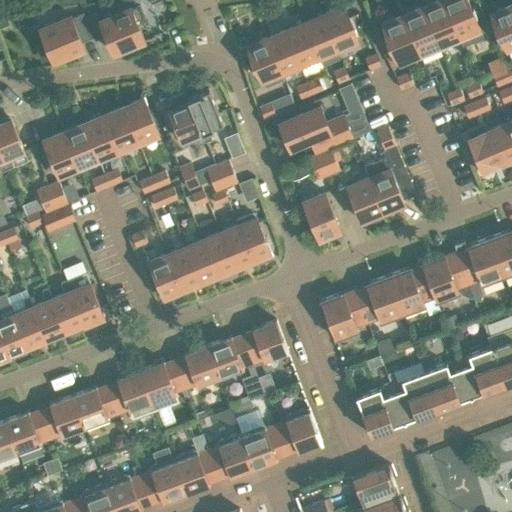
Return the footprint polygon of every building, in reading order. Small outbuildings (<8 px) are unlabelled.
[(427,4),(423,5),(439,45),(459,37),(444,0),(430,0),(426,2),(427,4)] [(468,0),(444,0),(459,37),(460,36),(464,46),(484,38),(475,18),(477,17),(473,7),(471,8),(468,0)] [(494,18),(490,20),(494,32),(498,30),(506,48),(511,45),(511,4),(511,3),(507,5),(508,7),(504,9),(503,6),(491,12),(494,18)] [(85,15),(93,36),(94,39),(106,34),(113,51),(144,38),(138,22),(145,19),(139,5),(132,8),(131,5),(100,18),(97,10),(85,15)] [(343,5),(323,13),(338,48),(357,40),(343,5)] [(407,12),(403,13),(419,53),(439,45),(423,5),(416,8),(415,6),(406,10),(407,12)] [(71,13),(39,26),(53,59),(84,47),(82,41),(93,36),(85,15),(84,12),(72,17),(71,13)] [(323,13),(304,21),(319,56),(329,52),(333,60),(341,57),(338,48),(323,13)] [(403,13),(382,22),(390,41),(389,42),(393,52),(394,51),(399,62),(419,53),(403,13)] [(304,21),(285,29),(300,64),(319,56),(304,21)] [(285,29),(267,37),(281,72),(300,64),(285,29)] [(267,37),(247,45),(262,80),(281,72),(267,37)] [(376,53),(365,57),(370,69),(381,64),(376,53)] [(501,56),(487,61),(497,85),(510,80),(506,68),(501,56)] [(345,66),(334,70),(338,82),(349,77),(345,66)] [(407,72),(396,77),(401,88),(412,83),(407,72)] [(318,77),(307,81),(312,92),(323,88),(318,77)] [(478,80),(465,85),(470,96),(483,91),(478,80)] [(307,81),(296,86),(301,97),(312,92),(307,81)] [(511,91),(510,86),(499,91),(503,102),(511,98),(511,91)] [(460,87),(447,93),(451,104),(464,98),(460,87)] [(209,88),(188,97),(206,140),(211,138),(209,128),(223,123),(209,88)] [(173,105),(168,108),(183,145),(197,139),(198,143),(206,140),(188,97),(185,98),(183,92),(170,98),(173,105)] [(486,96),(474,101),(479,112),(490,108),(486,96)] [(159,133),(144,97),(123,105),(138,142),(159,133)] [(270,100),(259,105),(264,117),(275,113),(270,100)] [(474,101),(463,105),(468,117),(479,112),(474,101)] [(320,104),(279,121),(290,148),(311,139),(316,151),(352,136),(343,114),(326,120),(320,104)] [(138,142),(123,105),(103,113),(118,150),(138,142)] [(118,150),(103,113),(83,121),(98,158),(118,150)] [(5,118),(0,119),(0,151),(7,168),(12,165),(10,155),(24,150),(11,118),(6,120),(5,118)] [(98,158),(83,121),(63,130),(78,166),(98,158)] [(407,172),(387,123),(376,128),(385,150),(382,151),(384,156),(364,165),(368,176),(384,214),(396,209),(395,206),(404,202),(394,178),(407,172)] [(483,123),(465,130),(468,138),(481,169),(483,174),(494,170),(492,165),(500,162),(486,130),(483,123)] [(486,130),(500,162),(501,167),(511,163),(510,158),(511,157),(511,142),(504,123),(486,130)] [(51,138),(44,141),(58,175),(78,166),(63,130),(53,134),(49,136),(50,137),(51,138)] [(330,147),(319,151),(329,174),(340,169),(330,147)] [(319,151),(308,156),(317,178),(329,174),(319,151)] [(229,158),(206,168),(211,179),(233,170),(229,158)] [(191,161),(179,166),(188,188),(200,183),(191,161)] [(117,167),(104,173),(109,184),(122,179),(117,167)] [(165,170),(152,175),(157,186),(170,181),(165,170)] [(233,170),(211,179),(215,190),(238,181),(233,170)] [(104,173),(91,178),(96,190),(109,184),(104,173)] [(152,175),(139,180),(144,192),(157,186),(152,175)] [(368,176),(346,185),(351,196),(350,197),(352,203),(354,202),(361,220),(371,216),(372,219),(384,214),(368,176)] [(59,179),(47,184),(57,206),(68,202),(59,179)] [(47,184),(36,188),(45,211),(57,206),(47,184)] [(173,186),(162,190),(167,201),(178,197),(173,186)] [(203,188),(192,193),(196,204),(207,200),(203,188)] [(224,188),(212,193),(217,204),(228,200),(224,188)] [(162,190),(151,195),(156,206),(167,201),(162,190)] [(325,191),(302,200),(307,212),(305,213),(311,228),(314,227),(318,238),(322,237),(324,241),(339,235),(337,231),(341,229),(325,191)] [(69,203),(43,214),(49,229),(75,218),(69,203)] [(38,210),(26,215),(31,226),(42,221),(38,210)] [(253,212),(236,220),(237,223),(252,259),(256,258),(258,263),(274,257),(271,252),(269,247),(256,215),(255,216),(253,212)] [(237,223),(220,231),(235,267),(252,259),(237,223)] [(13,226),(2,231),(7,242),(10,250),(21,246),(13,226)] [(508,229),(489,236),(503,275),(511,271),(511,228),(508,230),(508,229)] [(143,230),(131,234),(136,246),(147,241),(143,230)] [(220,231),(202,238),(217,274),(235,267),(220,231)] [(457,248),(456,249),(468,283),(479,279),(481,283),(503,275),(489,236),(469,244),(470,244),(457,249),(457,248)] [(202,238),(184,245),(199,282),(217,274),(202,238)] [(184,245),(166,253),(182,289),(199,282),(184,245)] [(441,254),(422,261),(435,296),(436,299),(459,291),(457,288),(468,283),(456,249),(454,249),(454,250),(442,255),(441,254)] [(166,253),(149,260),(164,296),(182,289),(166,253)] [(407,267),(388,274),(402,312),(425,303),(424,300),(435,296),(422,261),(421,262),(421,263),(407,268),(407,267)] [(86,271),(67,279),(85,323),(104,315),(86,271)] [(356,286),(355,286),(367,321),(379,317),(380,320),(402,312),(388,274),(368,281),(369,282),(356,287),(356,286)] [(63,292),(52,297),(65,329),(83,322),(84,324),(85,323),(67,279),(61,282),(63,292)] [(511,281),(511,279),(495,284),(498,294),(511,289),(511,281)] [(340,292),(320,299),(320,301),(321,301),(334,336),(334,337),(358,329),(356,325),(367,321),(355,286),(353,287),(353,288),(341,292),(340,292)] [(45,300),(33,305),(46,337),(65,329),(52,297),(48,287),(42,289),(45,300)] [(26,308),(14,312),(27,345),(46,337),(33,305),(29,295),(23,297),(26,308)] [(0,313),(0,331),(9,352),(27,345),(14,312),(2,317),(0,313)] [(252,329),(242,332),(253,362),(264,359),(265,362),(289,353),(276,318),(252,327),(252,329)] [(459,326),(448,330),(452,341),(459,339),(462,332),(459,326)] [(511,326),(487,336),(491,346),(505,384),(511,380),(511,326)] [(0,331),(0,358),(10,354),(9,352),(0,331)] [(231,335),(208,344),(221,379),(244,370),(243,366),(253,362),(242,332),(232,336),(231,335)] [(185,354),(175,357),(186,387),(196,384),(197,387),(221,379),(208,344),(184,352),(185,354)] [(491,346),(457,358),(471,396),(473,396),(472,395),(485,390),(485,391),(505,384),(491,346)] [(164,360),(141,369),(156,409),(179,401),(175,391),(186,387),(175,357),(164,361),(164,360)] [(431,368),(424,370),(438,408),(457,401),(457,400),(470,396),(470,397),(471,396),(457,358),(431,368)] [(117,379),(107,382),(118,412),(129,409),(132,418),(156,409),(141,369),(117,377),(117,379)] [(394,371),(387,374),(390,383),(405,421),(406,420),(418,415),(418,416),(438,408),(424,370),(397,380),(394,371)] [(96,385),(73,394),(86,429),(109,420),(107,416),(118,412),(107,382),(96,386),(96,385)] [(390,383),(356,396),(357,399),(370,432),(369,432),(370,434),(390,426),(390,425),(403,421),(405,421),(390,383)] [(50,404),(40,408),(51,437),(61,434),(62,437),(86,429),(73,394),(49,403),(50,404)] [(286,419),(276,423),(287,452),(297,449),(298,450),(322,441),(309,406),(285,415),(286,419)] [(28,410),(5,419),(18,454),(41,445),(40,441),(51,437),(40,408),(29,412),(28,410)] [(259,409),(235,417),(236,421),(241,432),(254,466),(277,457),(276,456),(287,452),(276,423),(265,427),(259,409)] [(0,460),(18,454),(5,419),(0,420),(0,460)] [(119,434),(116,442),(118,448),(130,444),(125,432),(119,434)] [(219,444),(208,448),(219,477),(230,474),(230,475),(254,466),(241,432),(217,440),(219,444)] [(196,448),(173,457),(186,491),(209,483),(209,481),(219,477),(208,448),(198,452),(196,448)] [(151,470),(141,473),(152,503),(162,499),(163,500),(186,491),(173,457),(150,466),(151,470)] [(388,462),(352,476),(361,499),(396,486),(393,479),(394,478),(393,476),(396,475),(392,463),(389,464),(388,462)] [(129,474),(106,482),(117,511),(130,511),(142,508),(141,507),(152,503),(141,473),(130,477),(129,474)] [(84,495),(74,499),(78,511),(117,511),(106,482),(82,491),(84,495)] [(396,486),(361,499),(365,511),(395,511),(408,508),(404,496),(401,497),(400,492),(398,493),(396,486)] [(13,511),(40,511),(39,508),(35,499),(12,508),(13,511)] [(61,499),(39,508),(40,511),(78,511),(74,499),(63,503),(61,499)] [(324,499),(300,508),(301,511),(325,511),(328,511),(324,499)]
